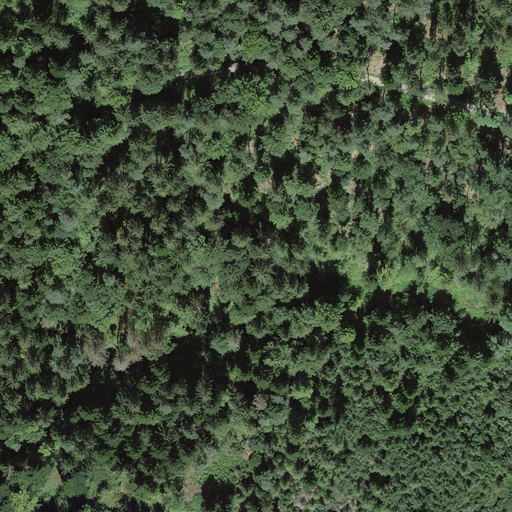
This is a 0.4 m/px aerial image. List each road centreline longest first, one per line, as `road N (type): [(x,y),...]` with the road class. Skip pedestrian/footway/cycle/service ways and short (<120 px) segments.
road 1 (track): [(0,430),(94,375),(312,280),(400,289),(511,322)]
road 2 (track): [(0,151),(96,100),(155,81),(267,65),(420,88),(511,117)]
